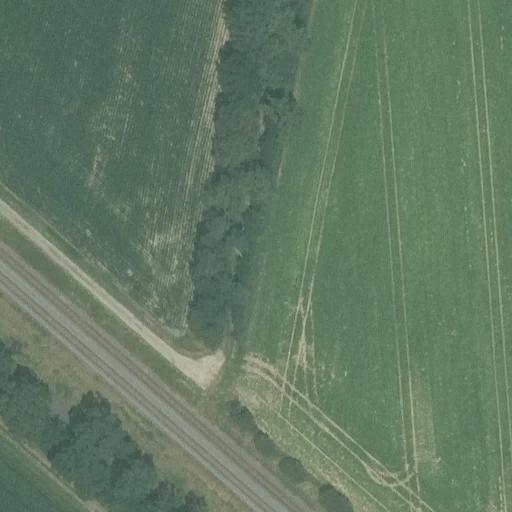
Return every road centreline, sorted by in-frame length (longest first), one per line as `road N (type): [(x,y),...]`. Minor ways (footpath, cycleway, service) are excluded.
road 1 (unclassified): [(227,304),(305,0)]
road 2 (track): [(0,202),(196,373),(220,376)]
